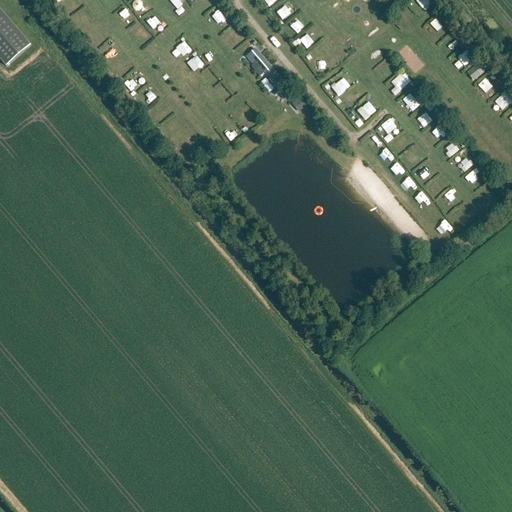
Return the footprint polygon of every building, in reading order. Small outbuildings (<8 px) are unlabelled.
[(169,0),(175,10),(184,5),(181,0),(169,0)] [(426,0),(417,0),(416,2),(423,9),(429,3),(426,0)] [(282,20),(291,13),(284,5),(276,12),(282,20)] [(0,59),(7,67),(31,46),(0,10),(0,59)] [(295,46),(300,42),(306,49),(313,43),(306,33),(293,44),(295,46)] [(184,41),(175,48),(183,57),(191,50),(184,41)] [(253,66),(251,68),(259,78),(264,74),(265,76),(272,70),(255,49),(246,57),(253,66)] [(458,56),(462,65),(472,61),(468,52),(458,56)] [(193,72),(203,65),(196,56),(186,63),(193,72)] [(317,72),(325,67),(319,57),(311,62),(317,72)] [(476,64),(466,74),(474,81),(483,72),(476,64)] [(391,83),(395,87),(390,91),(394,96),(411,82),(403,73),(391,83)] [(485,78),(478,85),(485,93),(493,86),(485,78)] [(337,97),(347,91),(341,80),(331,86),(337,97)] [(262,84),(268,92),(273,89),(266,81),(262,84)] [(348,109),(358,104),(352,93),(342,98),(348,109)] [(413,97),(406,103),(412,111),(419,105),(413,97)] [(301,99),(295,104),(301,111),(307,106),(301,99)] [(502,113),(509,108),(502,99),(496,104),(502,113)] [(425,112),(417,119),(423,128),(432,121),(425,112)] [(390,119),(381,126),(387,134),(397,127),(390,119)] [(190,135),(179,140),(184,150),(195,145),(190,135)]
